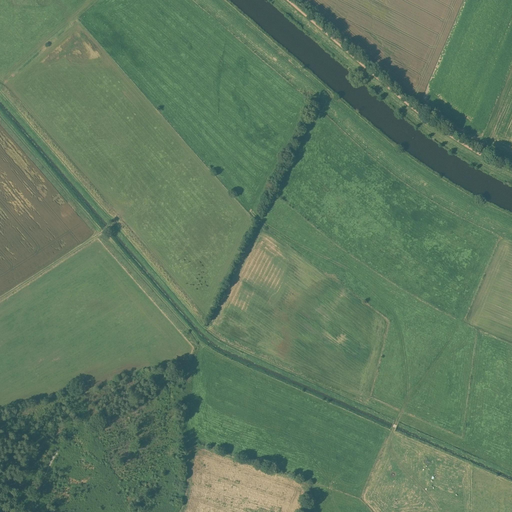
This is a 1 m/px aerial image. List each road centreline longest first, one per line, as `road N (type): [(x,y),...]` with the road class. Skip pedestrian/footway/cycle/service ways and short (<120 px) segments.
road 1 (track): [(25,511),(56,451),(86,421),(84,389)]
road 2 (track): [(0,300),(117,221)]
